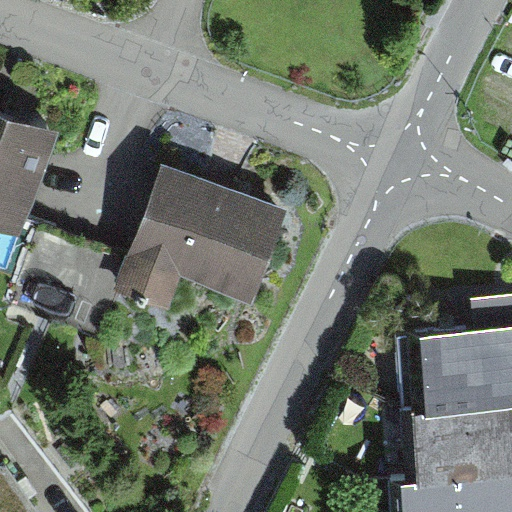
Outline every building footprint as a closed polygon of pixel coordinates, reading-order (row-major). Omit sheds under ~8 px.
[(60,131),(0,108),(0,230),(21,238),(60,131)] [(288,209),(164,163),(130,254),(116,290),(171,310),(183,278),(253,303),(288,209)] [(116,290),(130,254),(40,223),(11,306),(100,337),(116,290)] [(511,511),(511,295),(476,299),(479,329),(409,335),(423,482),(404,484),(406,511),(511,511)] [(0,511),(39,511),(5,462),(0,465),(0,511)]
